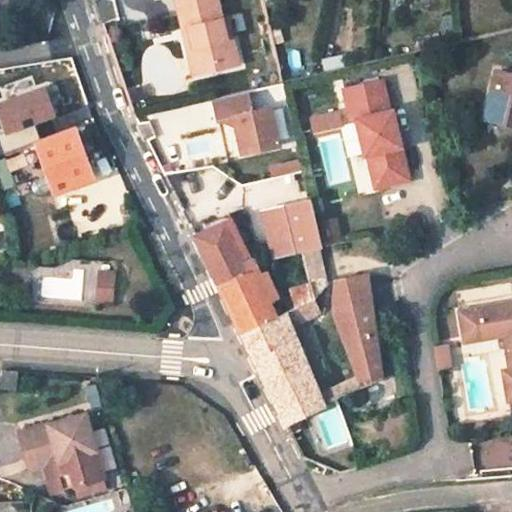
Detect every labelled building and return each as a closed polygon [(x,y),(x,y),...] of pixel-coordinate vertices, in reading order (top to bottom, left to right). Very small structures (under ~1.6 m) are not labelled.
[(228,36),(219,0),(179,0),(185,26),(191,25),(196,44),(190,45),(196,73),(219,68),(218,62),(239,57),(234,35),(228,36)] [(191,25),(185,26),(190,45),(196,44),(191,25)] [(511,122),(511,72),(498,69),(489,105),(497,119),(511,122)] [(357,118),(365,153),(369,152),(376,185),(409,178),(393,110),(389,111),(382,80),(345,88),(352,120),(357,118)] [(279,144),(269,105),(252,109),(247,90),(213,98),(218,119),(235,115),(245,152),(279,144)] [(487,116),(497,119),(489,105),(487,116)] [(67,107),(28,121),(55,191),(94,177),(67,107)] [(308,132),(337,125),(333,109),(304,116),(308,132)] [(311,200),(309,200),(263,211),(269,239),(317,227),(311,200)] [(321,217),(327,244),(339,241),(332,214),(321,217)] [(243,261),(223,220),(193,235),(213,275),(243,261)] [(317,227),(269,239),(272,247),(274,258),(303,251),(322,247),(317,227)] [(331,293),(322,247),(303,251),(311,283),(315,299),(331,293)] [(270,320),(262,304),(272,299),(251,257),(243,261),(213,275),(227,305),(242,336),(270,320)] [(113,285),(114,270),(98,269),(98,284),(113,285)] [(334,312),(363,386),(381,378),(373,303),(367,274),(333,280),(334,312)] [(311,283),(289,289),(295,307),(307,302),(315,299),(311,283)] [(113,300),(113,285),(98,284),(97,299),(113,300)] [(511,396),(511,299),(462,308),(467,339),(506,333),(511,363),(511,367),(503,369),(509,397),(511,396)] [(323,404),(291,325),(313,314),(307,302),(295,307),(287,311),(270,320),(242,336),(272,397),(285,424),(323,404)] [(445,342),(433,344),(437,369),(449,367),(445,342)] [(18,387),(19,369),(3,368),(2,386),(18,387)] [(56,489),(75,484),(103,475),(86,412),(20,431),(27,457),(45,452),(48,462),(56,489)] [(45,452),(27,457),(29,468),(48,462),(45,452)]
